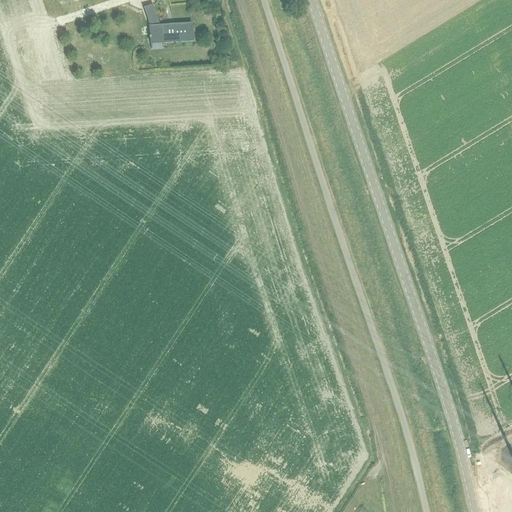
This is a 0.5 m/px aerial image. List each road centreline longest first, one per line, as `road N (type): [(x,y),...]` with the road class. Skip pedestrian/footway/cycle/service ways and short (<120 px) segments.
road 1 (tertiary): [(475,511),(443,385),(310,0)]
road 2 (unclassified): [(423,511),(263,0)]
